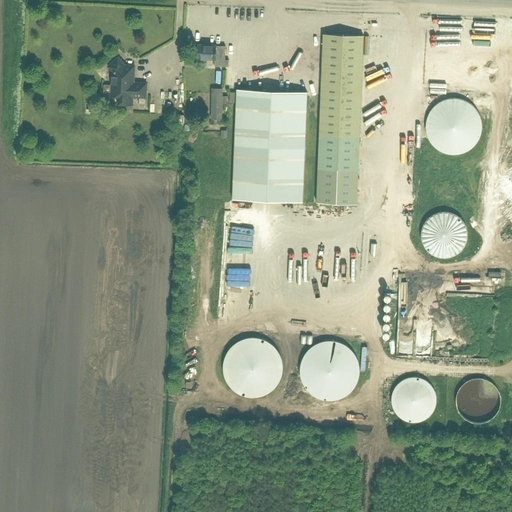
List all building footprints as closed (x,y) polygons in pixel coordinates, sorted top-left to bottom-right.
[(357,205),(358,171),(364,36),(324,34),(317,203),(357,205)] [(229,67),(229,60),(225,60),(226,46),(216,46),(216,45),(198,45),(197,60),(215,60),(215,66),(229,67)] [(145,98),(146,84),(133,84),(133,67),(125,66),(118,59),(108,67),(112,71),(111,96),(119,96),(119,104),(132,105),(132,97),(145,98)] [(229,96),(223,96),(223,89),(213,89),(212,119),(222,119),(223,103),(228,103),(229,96)] [(303,202),(307,92),(237,89),(233,199),(303,202)] [(428,149),(476,150),(477,100),(429,99),(428,149)] [(448,212),(446,212),(444,212),(442,212),(440,212),(438,213),(436,213),(434,214),(432,215),(430,216),(429,218),(427,219),(426,221),(425,222),(424,224),(423,226),(422,228),(422,230),(422,232),(421,234),(421,236),(422,238),(422,240),(423,242),(423,244),(424,246),(425,247),(426,249),(428,251),(429,252),(431,253),(432,254),(434,255),(436,256),(438,257),(440,257),(442,258),(444,258),(446,258),(448,257),(450,257),(452,257),(454,256),(455,255),(457,254),(459,253),(460,251),(462,250),(463,248),(464,247),(465,245),(466,243),(467,241),(467,239),(467,237),(468,236),(468,234),(467,232),(467,230),(466,228),(466,226),(465,224),(464,222),(463,221),(462,219),(460,218),(459,216),(457,215),(455,214),(453,213),(452,213),(450,212),(448,212)] [(247,397),(250,397),(253,397),(255,397),(258,397),(260,396),(263,395),(265,394),(268,393),(270,392),(272,390),(274,388),(275,386),(277,384),(278,382),(280,380),(281,377),(281,375),(282,372),(282,370),(282,367),(282,365),(282,362),(281,359),(281,357),(280,355),(278,352),(277,350),(275,348),(274,346),(272,344),(270,343),(268,341),(265,340),(263,339),(260,338),(258,338),(255,337),(253,337),(250,337),(247,338),(245,338),(242,339),(240,340),(238,341),(235,343),(233,344),(231,346),(230,348),(228,350),(227,352),(226,355),(225,357),(224,359),(223,362),(223,365),(223,367),(223,370),(223,372),(224,375),(225,377),(226,380),(227,382),(228,384),(230,386),(231,388),(233,390),(235,392),(238,393),(240,394),(242,395),(245,396),(247,397)] [(324,400),(327,400),(329,400),(332,400),(335,400),(337,399),(340,398),(342,397),(344,396),(347,395),(349,393),(351,391),(352,389),(354,387),(355,385),(357,383),(358,380),(358,378),(359,375),(359,373),(359,370),(359,368),(359,365),(358,362),(358,360),(357,358),(355,355),(354,353),(352,351),(351,349),(349,347),(347,346),(344,344),(342,343),(340,342),(337,341),(335,341),(332,340),(329,340),(327,340),(324,341),(322,341),(319,342),(317,343),(314,344),(312,346),(310,347),(308,349),(307,351),(305,353),(304,355),(302,358),(301,360),(301,363),(300,365),(300,368),(300,370),(300,373),(300,375),(301,378),(301,380),(302,383),(304,385),(305,387),(307,389),(308,391),(310,393),(312,395),(314,396),(317,397),(319,398),(322,399),(324,400)] [(474,423),(476,423),(478,423),(480,423),(482,423),(484,422),(486,422),(488,421),(489,420),(491,419),(493,418),(494,417),(495,415),(497,414),(498,412),(498,410),(499,408),(500,406),(500,405),(501,403),(501,401),(501,399),(500,397),(500,395),(499,393),(498,391),(498,389),(497,388),(495,386),(494,385),(493,383),(491,382),(489,381),(488,380),(486,379),(484,379),(482,378),(480,378),(478,378),(476,378),(474,378),(472,379),(470,379),(469,380),(467,381),(465,382),(464,383),(462,385),(461,386),(460,388),(459,389),(458,391),(457,393),(456,395),(456,397),(456,399),(455,401),(456,403),(456,404),(456,406),(457,408),(458,410),(459,412),(460,414),(461,415),(462,417),(464,418),(465,419),(467,420),(469,421),(470,422),(472,422),(474,423)] [(398,391),(395,416),(421,419),(422,411),(425,412),(428,387),(420,386),(419,403),(404,402),(405,391),(398,391)]
